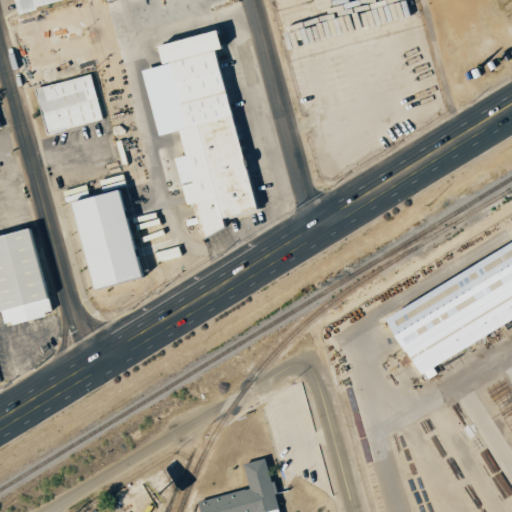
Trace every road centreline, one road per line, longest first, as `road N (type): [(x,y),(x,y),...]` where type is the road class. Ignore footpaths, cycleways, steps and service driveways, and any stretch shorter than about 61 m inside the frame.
road 1 (primary): [(0,424),(511,108)]
road 2 (residential): [(91,369),(0,28)]
road 3 (residential): [(46,511),(285,369),(306,366)]
road 4 (residential): [(316,228),(254,0)]
road 5 (residential): [(306,366),(318,383),(353,511)]
